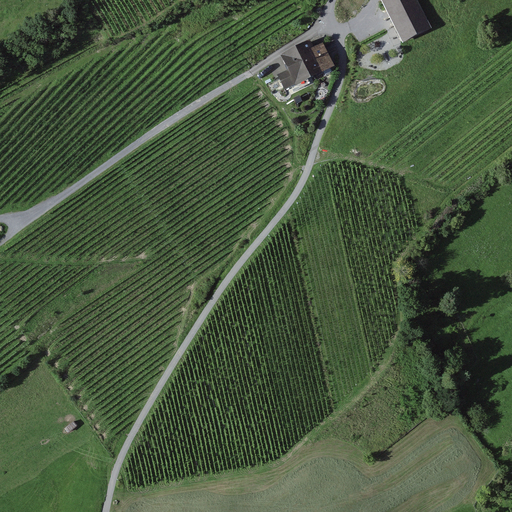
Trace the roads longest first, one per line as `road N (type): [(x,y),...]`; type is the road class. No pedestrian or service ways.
road 1 (unclassified): [(105,511),(122,453),(184,343),(298,191),(342,71),(332,0)]
road 2 (track): [(334,28),(314,32),(163,123),(0,241)]
